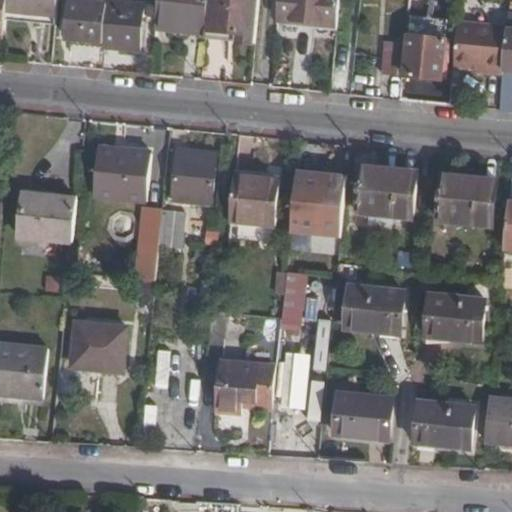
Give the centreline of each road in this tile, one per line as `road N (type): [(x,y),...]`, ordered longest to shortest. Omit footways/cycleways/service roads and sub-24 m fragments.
road 1 (residential): [(511,137),(0,86)]
road 2 (residential): [(511,507),(0,468)]
